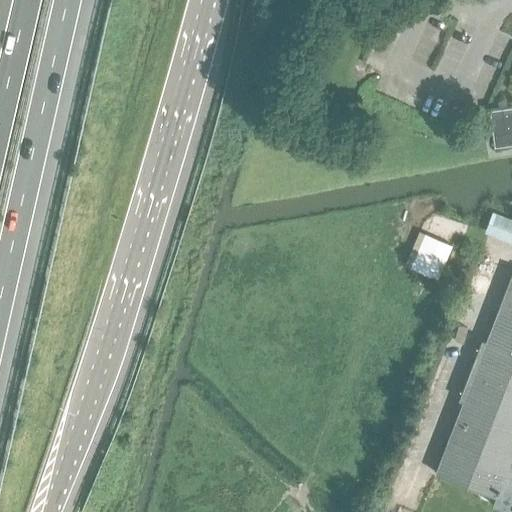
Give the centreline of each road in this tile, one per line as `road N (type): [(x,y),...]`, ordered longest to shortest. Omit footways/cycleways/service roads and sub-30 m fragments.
road 1 (motorway): [(50,511),(206,0)]
road 2 (motorway): [(0,316),(67,0)]
